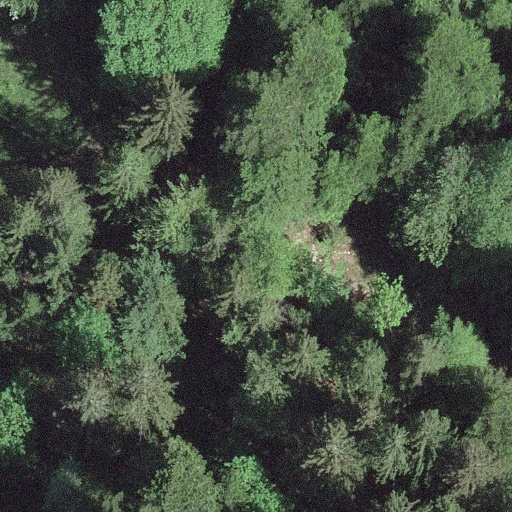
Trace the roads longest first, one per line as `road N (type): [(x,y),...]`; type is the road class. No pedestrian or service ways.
road 1 (track): [(59,178),(151,182),(511,394)]
road 2 (track): [(52,511),(166,452),(198,424),(205,376),(194,332),(132,244),(59,178)]
